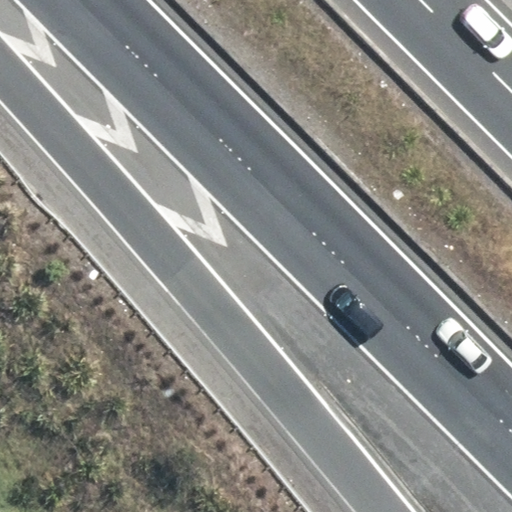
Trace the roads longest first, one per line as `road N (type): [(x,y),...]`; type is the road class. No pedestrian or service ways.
road 1 (motorway): [(511,457),(57,0)]
road 2 (motorway): [(380,511),(0,68)]
road 3 (motorway): [(393,0),(511,117)]
